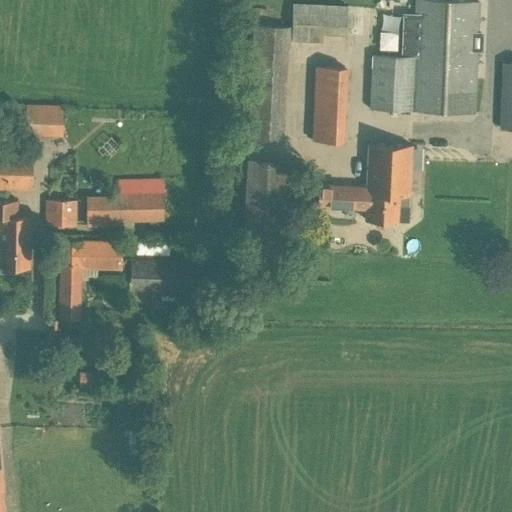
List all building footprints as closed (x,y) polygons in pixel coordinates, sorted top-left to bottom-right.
[(282,0),(282,32),(334,33),(334,0),(282,0)] [(473,0),(415,0),(412,55),(372,53),(370,107),(475,113),(480,0),(473,0)] [(350,33),(351,6),(336,6),(335,33),(350,33)] [(277,131),(279,17),(250,17),(249,130),(277,131)] [(369,23),(368,43),(387,44),(388,24),(369,23)] [(500,128),(511,128),(511,62),(501,62),(500,128)] [(347,66),(315,65),(312,140),(343,140),(347,66)] [(302,103),(303,79),(292,79),(291,102),(302,103)] [(18,98),(17,112),(31,112),(31,128),(55,129),(55,99),(18,98)] [(364,209),(364,219),(400,221),(400,204),(408,204),(411,144),(367,142),(365,184),(318,182),(317,207),(364,209)] [(0,149),(0,187),(32,188),(32,150),(0,149)] [(241,281),(282,283),(288,159),(247,158),(241,281)] [(119,179),(119,192),(86,192),(86,224),(119,224),(119,218),(164,218),(162,178),(119,179)] [(0,266),(31,266),(31,215),(17,215),(17,198),(0,197),(0,266)] [(45,198),(45,223),(75,225),(75,199),(45,198)] [(71,290),(71,279),(81,279),(81,267),(121,268),(121,239),(60,239),(59,317),(80,317),(80,290),(71,290)] [(192,256),(131,255),(129,293),(190,294),(192,256)] [(91,372),(81,372),(81,384),(91,384),(91,372)] [(103,381),(104,373),(96,373),(95,381),(103,381)]
